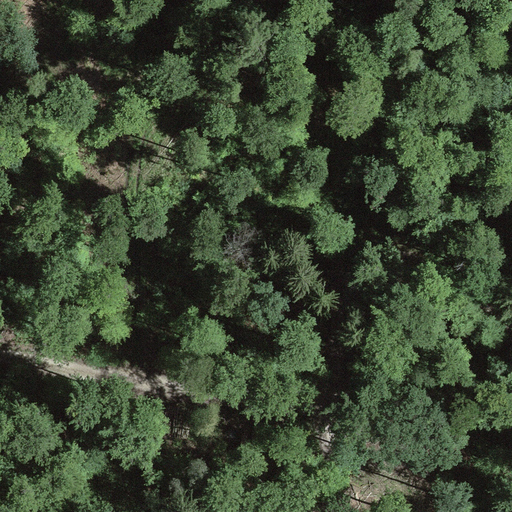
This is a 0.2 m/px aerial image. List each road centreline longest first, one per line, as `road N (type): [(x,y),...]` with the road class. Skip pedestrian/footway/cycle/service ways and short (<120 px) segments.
road 1 (track): [(313,511),(323,435),(342,403),(386,376),(464,355)]
road 2 (track): [(511,345),(464,355),(393,310)]
